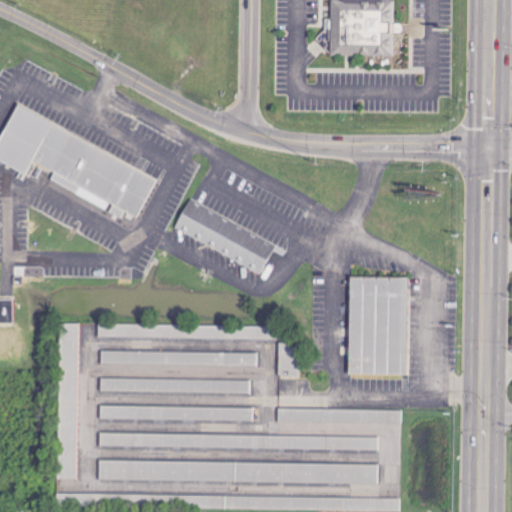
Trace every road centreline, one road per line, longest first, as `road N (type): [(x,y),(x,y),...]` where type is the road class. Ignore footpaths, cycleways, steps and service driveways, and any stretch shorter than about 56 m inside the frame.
road 1 (tertiary): [(0,9),(184,108),(248,133),(310,147),(488,148)]
road 2 (primary): [(482,511),(490,0)]
road 3 (residential): [(250,0),(248,133)]
